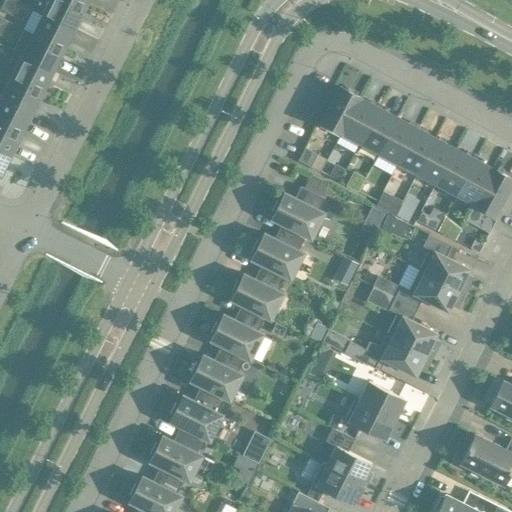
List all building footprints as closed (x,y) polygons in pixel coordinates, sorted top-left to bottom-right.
[(14,0),(3,0),(0,7),(0,10),(10,15),(17,1),(14,0)] [(48,0),(41,13),(73,29),(84,8),(67,0),(48,0)] [(67,0),(84,8),(88,0),(67,0)] [(22,30),(63,50),(73,29),(41,13),(31,34),(23,29),(22,30)] [(12,51),(52,71),(63,50),(22,30),(12,51)] [(11,52),(20,56),(10,77),(42,93),(52,71),(12,51),(11,52)] [(10,77),(0,95),(0,98),(31,114),(42,93),(10,77)] [(378,77),(374,88),(399,97),(403,86),(378,77)] [(340,132),(359,97),(339,87),(318,126),(339,137),(341,132),(340,132)] [(340,132),(341,132),(359,142),(378,107),(359,97),(340,132)] [(0,124),(20,135),(31,114),(0,98),(0,124)] [(378,107),(359,142),(378,152),(397,118),(378,107)] [(397,118),(378,152),(397,163),(416,128),(397,118)] [(0,151),(10,156),(20,135),(0,124),(0,151)] [(397,163),(416,173),(435,138),(416,128),(397,163)] [(435,138),(416,173),(435,183),(454,148),(435,138)] [(454,193),(473,159),(454,148),(435,183),(454,193)] [(0,151),(0,175),(10,156),(0,151)] [(316,154),(309,167),(319,172),(324,161),(325,159),(316,154)] [(454,193),(473,203),(492,169),(473,159),(454,193)] [(334,164),(328,177),(337,182),(344,169),(334,164)] [(511,179),(492,169),(473,203),(470,207),(491,218),(511,179)] [(352,172),(345,185),(358,192),(362,182),(365,178),(352,172)] [(283,193),(281,196),(278,201),(276,200),(270,212),(272,213),(270,218),(309,238),(322,212),(317,210),(323,198),(300,186),(294,198),(283,193)] [(400,205),(395,215),(406,222),(412,211),(400,205)] [(370,206),(366,215),(379,222),(384,213),(370,206)] [(387,214),(380,228),(400,238),(407,224),(387,214)] [(430,215),(425,226),(435,230),(440,220),(430,215)] [(442,220),(436,231),(454,240),(458,232),(442,220)] [(289,278),(302,253),(297,250),(303,239),(279,227),(273,238),(263,233),(258,242),(256,241),(250,253),(252,254),(250,258),(289,278)] [(417,270),(463,293),(470,278),(465,276),(469,268),(445,256),(450,246),(428,234),(421,246),(428,250),(417,270)] [(473,241),(469,248),(478,253),(483,243),(474,239),(473,241)] [(343,256),(337,269),(351,276),(357,263),(343,256)] [(242,274),(241,277),(238,282),(236,281),(230,293),(232,294),(230,299),(269,319),(282,293),(277,291),(283,279),(259,267),(253,279),(242,274)] [(399,286),(393,298),(416,309),(421,298),(447,311),(451,304),(456,307),(463,293),(417,270),(408,290),(399,286)] [(376,275),(371,286),(372,287),(393,298),(399,286),(376,275)] [(327,298),(321,309),(332,314),(337,303),(327,298)] [(410,320),(416,309),(393,298),(387,310),(396,314),(386,334),(431,357),(438,343),(433,340),(436,333),(410,320)] [(249,359),(261,334),(257,331),(262,320),(238,308),(233,319),(222,314),(217,323),(215,322),(209,334),(211,335),(209,339),(249,359)] [(312,321),(305,335),(319,342),(326,327),(312,321)] [(274,323),(270,331),(280,337),(285,328),(274,323)] [(431,357),(386,334),(375,356),(415,376),(418,369),(424,371),(431,357)] [(342,353),(365,364),(371,353),(364,349),(348,341),(343,352),(342,353)] [(321,345),(312,362),(327,370),(335,353),(321,345)] [(228,400),(241,374),(236,372),(242,360),(218,348),(212,360),(202,354),(197,363),(195,362),(189,374),(191,375),(189,380),(228,400)] [(511,385),(502,381),(501,383),(495,380),(488,395),(494,397),(490,405),(507,414),(505,419),(511,422),(511,385)] [(358,401),(393,419),(403,399),(367,382),(358,400),(358,401)] [(181,395),(180,398),(177,404),(175,403),(169,415),(171,416),(169,420),(208,440),(221,415),(216,412),(222,401),(198,389),(192,400),(181,395)] [(393,419),(358,401),(358,400),(354,398),(344,419),(383,439),(393,419)] [(326,425),(334,429),(340,418),(332,414),(326,425)] [(325,441),(335,446),(326,465),(326,466),(365,485),(371,474),(366,472),(371,464),(347,452),(353,439),(331,428),(325,441)] [(188,480),(200,455),(196,453),(201,441),(177,429),(172,441),(161,435),(156,444),(154,443),(148,455),(150,456),(148,461),(188,480)] [(254,431),(241,455),(257,463),(269,439),(254,431)] [(505,450),(475,435),(461,463),(502,484),(511,465),(511,439),(510,439),(505,450)] [(237,455),(232,465),(239,469),(235,478),(247,484),(257,465),(237,455)] [(359,497),(365,485),(326,466),(326,465),(322,463),(311,483),(312,483),(305,496),(316,502),(323,489),(351,503),(355,495),(359,497)] [(141,476),(139,479),(136,485),(134,484),(128,496),(130,497),(128,501),(149,511),(171,511),(180,496),(175,493),(181,482),(157,470),(151,481),(141,476)] [(317,511),(321,504),(316,502),(305,496),(297,492),(286,511),(317,511)] [(509,511),(475,495),(469,507),(444,495),(443,498),(440,497),(434,509),(437,510),(435,511),(509,511)]
